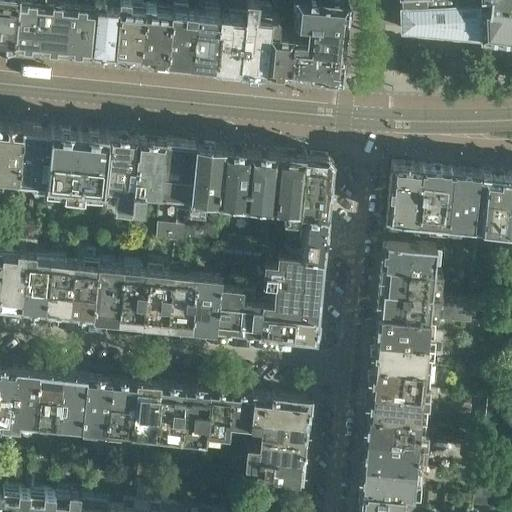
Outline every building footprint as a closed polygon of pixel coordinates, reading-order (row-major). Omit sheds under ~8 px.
[(0,0),(0,38),(13,40),(16,0),(0,0)] [(38,42),(42,0),(16,0),(13,40),(38,42)] [(64,45),(68,0),(42,0),(38,42),(38,43),(64,45)] [(89,47),(93,0),(68,0),(64,45),(89,47)] [(115,51),(119,3),(104,2),(103,0),(93,0),(89,47),(115,51)] [(140,53),(145,6),(130,4),(130,0),(119,0),(119,3),(115,51),(140,53)] [(190,58),(195,11),(187,10),(188,1),(177,0),(171,0),(171,8),(166,56),(175,57),(174,61),(183,62),(184,57),(190,58)] [(264,66),(270,12),(271,3),(257,1),(257,0),(245,0),(245,9),(239,63),(264,66)] [(346,15),(347,0),(292,0),(291,15),(294,18),(307,19),(344,23),(345,23),(345,15),(346,15)] [(400,0),(401,2),(399,2),(400,26),(404,27),(404,26),(416,28),(440,30),(452,31),(452,32),(481,35),(481,34),(479,0),(400,0)] [(511,0),(479,0),(481,34),(483,35),(511,38),(511,37),(511,0)] [(166,56),(171,8),(155,7),(155,3),(146,2),(145,6),(140,53),(150,54),(150,55),(152,55),(155,59),(161,60),(165,56),(166,56)] [(215,60),(219,13),(220,7),(218,6),(218,4),(206,3),(206,4),(204,5),(203,12),(195,11),(190,58),(198,59),(198,64),(207,65),(208,60),(215,60)] [(239,63),(245,9),(230,7),(229,14),(219,13),(215,60),(223,61),(222,66),(231,67),(232,62),(239,63)] [(289,68),(291,41),(292,30),(278,29),(279,17),(276,12),(270,12),(264,66),(272,66),(272,71),(281,71),(282,67),(289,68)] [(342,46),(344,23),(307,19),(306,31),(292,30),(291,41),(342,46)] [(341,66),(342,56),(341,56),(342,46),(291,41),(289,68),(316,70),(316,71),(322,71),(322,76),(334,77),(334,72),(336,72),(338,71),(339,69),(340,69),(340,67),(341,66)] [(17,174),(22,122),(0,119),(0,177),(3,178),(3,172),(17,174)] [(45,179),(50,124),(41,124),(41,122),(32,121),(32,123),(22,122),(17,174),(16,181),(44,184),(45,179)] [(101,193),(102,191),(108,130),(98,129),(98,127),(89,126),(89,128),(70,126),(70,124),(61,123),(61,126),(50,124),(45,179),(63,181),(62,189),(101,193)] [(129,206),(130,201),(136,133),(128,132),(128,131),(126,128),(121,128),(118,130),(118,131),(108,130),(102,191),(116,193),(115,204),(129,206)] [(160,188),(165,136),(136,133),(130,201),(144,202),(146,187),(160,188)] [(188,199),(194,139),(165,136),(160,188),(160,189),(176,191),(175,197),(188,199)] [(217,194),(222,142),(213,141),(214,138),(204,137),(204,140),(194,139),(188,199),(188,204),(204,206),(206,193),(217,194)] [(271,199),(276,147),(222,142),(217,194),(271,199)] [(297,214),(298,206),(304,150),(276,147),(271,199),(283,201),(282,213),(297,214)] [(329,193),(332,158),(332,157),(327,152),(304,150),(298,206),(304,207),(327,209),(328,193),(329,193)] [(416,215),(421,161),(411,160),(401,159),(391,158),(391,159),(391,161),(389,180),(388,191),(386,210),(386,212),(385,223),(408,226),(409,215),(416,215)] [(446,218),(451,164),(421,161),(416,215),(446,218)] [(475,221),(481,167),(470,166),(461,165),(451,164),(446,218),(475,221)] [(504,231),(511,170),(481,167),(475,221),(474,233),(495,236),(496,231),(504,231)] [(12,223),(14,205),(6,204),(4,223),(12,223)] [(322,252),(327,209),(304,207),(301,238),(304,238),(303,250),(322,252)] [(184,238),(186,225),(157,222),(155,235),(184,238)] [(212,241),(214,226),(186,223),(186,225),(184,238),(212,241)] [(126,235),(127,225),(115,224),(114,234),(126,235)] [(20,305),(27,237),(18,236),(16,252),(2,250),(0,266),(0,302),(4,303),(4,306),(12,307),(12,304),(20,305)] [(433,265),(435,241),(384,236),(381,260),(433,265)] [(44,307),(49,255),(35,253),(36,238),(27,237),(20,305),(28,305),(28,308),(36,309),(36,306),(44,307)] [(235,264),(237,244),(223,242),(221,263),(235,264)] [(316,313),(320,273),(322,252),(303,250),(267,247),(264,278),(272,288),(275,288),(274,298),(262,297),(261,307),(316,313)] [(68,310),(73,257),(49,255),(44,307),(68,310)] [(92,312),(97,260),(73,257),(68,310),(92,312)] [(117,315),(122,262),(97,260),(92,312),(101,313),(101,316),(108,316),(108,314),(117,315)] [(433,265),(381,260),(379,284),(444,290),(445,281),(432,280),(433,265)] [(141,317),(147,265),(122,262),(117,315),(141,317)] [(166,320),(166,319),(171,267),(147,265),(141,317),(150,318),(153,323),(157,319),(166,320)] [(190,322),(196,270),(171,267),(166,319),(190,322)] [(214,324),(219,281),(220,272),(196,270),(190,322),(199,323),(199,325),(206,326),(206,324),(214,324)] [(236,327),(240,295),(241,284),(219,281),(214,324),(236,327)] [(471,293),(444,290),(379,284),(377,308),(435,314),(469,317),(471,293)] [(258,329),(261,307),(262,297),(240,295),(236,327),(258,329)] [(319,332),(320,320),(316,319),(316,313),(261,307),(258,329),(269,330),(288,332),(314,334),(314,332),(319,332)] [(433,329),(435,314),(377,308),(374,333),(441,340),(442,330),(433,329)] [(424,363),(426,348),(440,349),(441,340),(374,333),(372,358),(424,363)] [(434,364),(424,363),(372,358),(369,383),(427,389),(428,379),(433,380),(434,364)] [(0,431),(8,433),(15,364),(0,362),(0,415),(1,416),(0,421),(0,431)] [(33,419),(38,367),(15,364),(8,433),(17,434),(18,418),(33,419)] [(57,422),(62,369),(38,367),(33,419),(57,422)] [(81,424),(86,372),(62,369),(57,422),(81,424)] [(105,426),(111,374),(86,372),(81,424),(105,426)] [(154,431),(160,379),(160,378),(151,378),(148,373),(144,377),(135,376),(135,377),(130,429),(154,431)] [(130,429),(135,377),(111,374),(105,426),(130,429)] [(179,434),(184,381),(160,379),(154,431),(179,434)] [(204,427),(209,384),(184,381),(179,434),(203,436),(204,427)] [(431,399),(426,399),(427,389),(369,383),(367,408),(420,414),(430,415),(431,399)] [(228,417),(232,386),(209,384),(204,427),(227,430),(228,417)] [(250,419),(251,410),(253,388),(232,386),(228,417),(250,419)] [(311,409),(313,397),(308,396),(308,394),(282,391),(264,389),(253,388),(251,410),(306,416),(307,409),(311,409)] [(418,425),(420,414),(367,408),(365,433),(425,439),(427,426),(418,425)] [(304,436),(306,416),(251,410),(250,419),(262,420),(261,431),(304,436)] [(302,456),(304,436),(261,431),(260,441),(247,440),(246,450),(302,456)] [(424,453),(425,439),(365,433),(364,433),(362,457),(420,464),(426,464),(427,453),(424,453)] [(490,471),(492,451),(492,446),(480,445),(478,470),(490,471)] [(300,476),(302,456),(246,450),(245,460),(258,461),(257,472),(300,476)] [(103,464),(104,455),(92,454),(91,463),(103,464)] [(418,476),(420,464),(362,457),(360,483),(406,488),(425,490),(427,477),(418,476)] [(156,470),(157,460),(145,459),(144,468),(156,470)] [(496,497),(499,475),(489,474),(487,496),(496,497)] [(25,511),(28,486),(28,484),(19,483),(19,485),(2,484),(2,485),(0,500),(0,511),(25,511)] [(403,511),(406,488),(360,483),(357,511),(403,511)] [(51,511),(53,491),(54,487),(45,486),(45,488),(28,486),(25,511),(51,511)] [(77,511),(79,500),(80,490),(70,489),(70,493),(53,491),(51,511),(77,511)] [(132,511),(133,505),(134,498),(124,497),(124,504),(107,502),(107,497),(93,496),(93,501),(79,500),(77,511),(132,511)] [(158,511),(159,507),(160,500),(150,499),(149,506),(133,505),(132,511),(158,511)] [(184,511),(185,510),(185,503),(176,502),(175,509),(159,507),(158,511),(184,511)]
